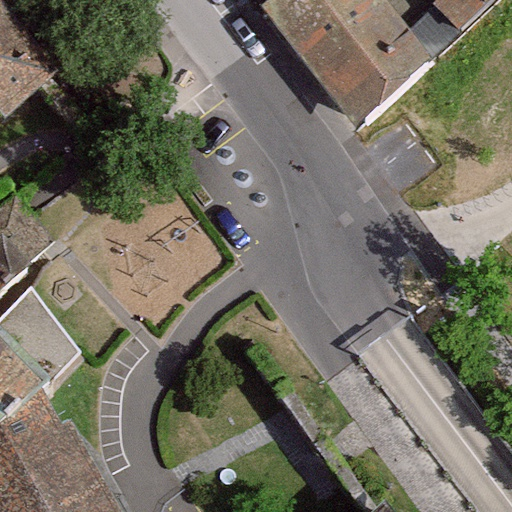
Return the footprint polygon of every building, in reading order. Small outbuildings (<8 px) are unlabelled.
[(400,0),(266,0),(255,8),(334,119),(353,105),(399,169),(502,97),(456,32),(500,0),(439,0),(413,18),(400,0)] [(0,40),(0,150),(54,105),(0,40)] [(10,225),(0,235),(0,289),(8,298),(46,256),(10,225)] [(0,470),(57,422),(0,351),(0,470)] [(111,511),(57,422),(0,470),(0,511),(111,511)]
